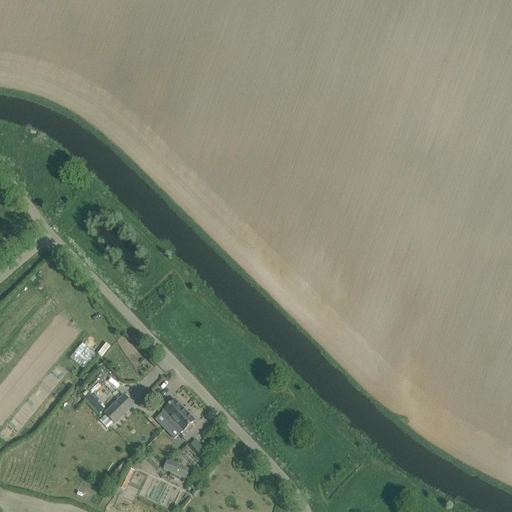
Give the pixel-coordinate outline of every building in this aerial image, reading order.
[(102,356),(111,345),(107,342),(98,353),(102,356)] [(81,370),(93,382),(106,370),(94,357),(81,370)] [(115,424),(134,406),(124,396),(105,414),(115,424)] [(175,400),(161,415),(180,435),(195,421),(175,400)] [(94,403),(98,411),(103,409),(98,401),(94,403)] [(168,462),(165,470),(184,478),(187,469),(168,462)]
